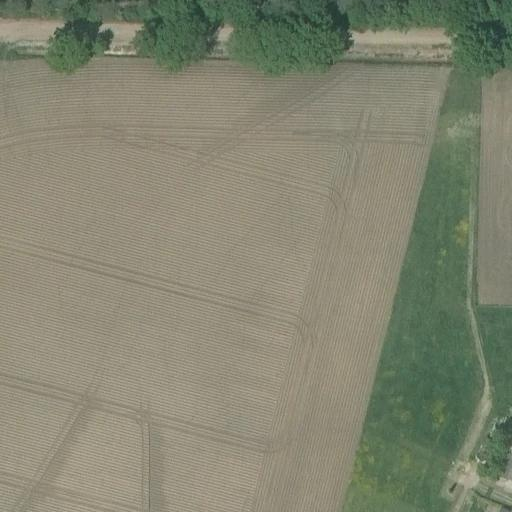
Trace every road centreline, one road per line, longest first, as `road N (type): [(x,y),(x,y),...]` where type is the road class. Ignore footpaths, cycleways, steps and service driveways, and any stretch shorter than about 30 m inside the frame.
road 1 (track): [(183,31),(511,44)]
road 2 (track): [(0,27),(183,31)]
